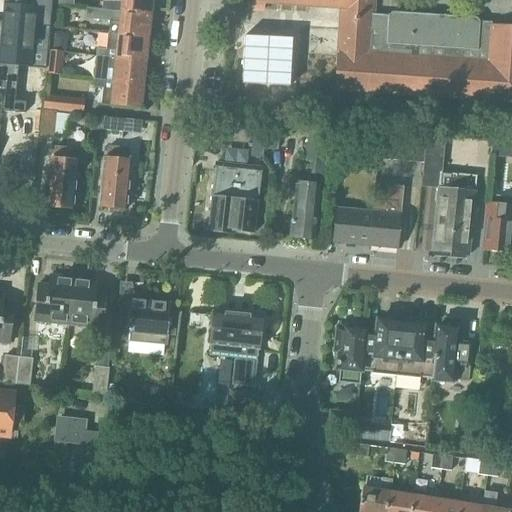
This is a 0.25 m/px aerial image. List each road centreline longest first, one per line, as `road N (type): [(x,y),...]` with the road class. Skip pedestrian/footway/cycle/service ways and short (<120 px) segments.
road 1 (residential): [(167,255),(192,0)]
road 2 (unclassified): [(319,511),(301,408),(311,269)]
road 3 (unclassified): [(511,288),(311,269)]
road 4 (unclassified): [(167,255),(0,235)]
road 5 (unclassified): [(311,269),(167,255)]
